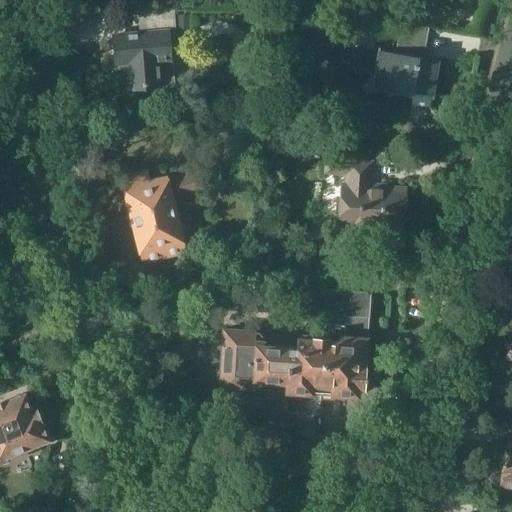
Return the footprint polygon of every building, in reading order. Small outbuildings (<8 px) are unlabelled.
[(437,0),(410,0),(407,20),(434,25),(437,0)] [(173,8),(138,11),(139,34),(112,36),(112,37),(115,37),(117,61),(114,62),(114,64),(129,62),(131,90),(133,90),(133,87),(156,85),(157,88),(159,88),(156,60),(170,59),(170,58),(168,58),(166,33),(175,32),(173,8)] [(379,50),(376,68),(380,68),(376,90),(386,92),(385,94),(390,95),(390,93),(410,96),(412,96),(413,92),(431,96),(432,96),(438,60),(423,58),(414,56),(415,48),(424,50),(428,27),(419,26),(400,22),(396,45),(395,53),(379,50)] [(326,161),(326,163),(327,164),(327,162),(342,163),(341,175),(347,175),(346,187),(342,187),(340,227),(402,230),(403,218),(406,215),(406,205),(404,202),(404,190),(378,188),(378,190),(370,190),(371,162),(370,162),(370,163),(326,161)] [(146,169),(122,175),(125,188),(127,194),(125,197),(127,204),(130,206),(136,232),(135,236),(136,241),(139,243),(143,260),(184,250),(171,199),(208,190),(203,170),(166,179),(166,178),(149,182),(146,169)] [(307,248),(307,236),(282,236),(282,247),(307,248)] [(316,279),(317,268),(278,266),(277,277),(316,279)] [(353,395),(357,395),(357,387),(365,388),(366,380),(367,380),(368,375),(366,375),(369,337),(358,336),(360,317),(370,318),(372,292),(311,288),(309,313),(329,315),(329,318),(321,318),(320,327),(329,328),(328,339),(313,338),(310,334),(302,334),(299,337),(298,348),(264,346),(265,338),(259,332),(223,329),(221,370),(217,373),(216,381),(220,385),(220,388),(255,390),(255,389),(291,391),(295,395),(302,395),(307,392),(311,392),(311,384),(333,386),(333,394),(337,394),(341,397),(348,398),(353,395)] [(29,449),(29,448),(50,440),(37,408),(31,410),(25,393),(0,402),(0,463),(8,460),(11,456),(29,449)] [(507,442),(500,486),(511,488),(511,433),(509,433),(507,442)]
